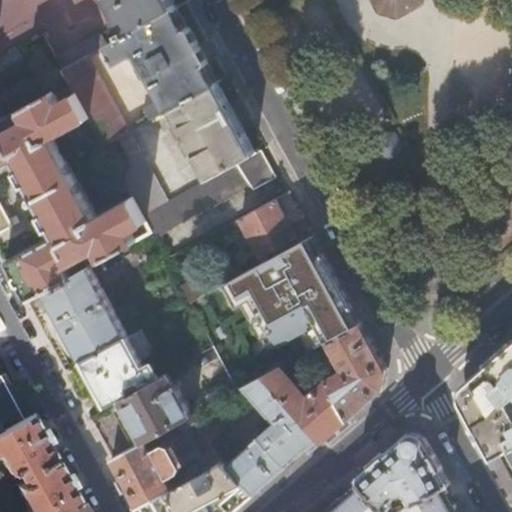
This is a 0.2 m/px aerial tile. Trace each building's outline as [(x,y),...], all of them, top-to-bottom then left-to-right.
[(109,0),(128,34),(177,8),(172,0),(109,0)] [(372,0),(377,9),(401,16),(423,4),(423,0),(372,0)] [(178,7),(177,8),(128,34),(110,44),(113,52),(111,53),(113,58),(116,57),(118,61),(135,53),(141,63),(142,62),(143,65),(146,71),(150,73),(164,100),(146,110),(151,119),(171,108),(219,82),(198,44),(178,7)] [(63,70),(89,55),(110,44),(103,31),(56,56),(63,70)] [(130,130),(89,55),(63,70),(70,82),(75,92),(89,117),(104,144),(130,130)] [(238,118),(219,82),(171,108),(178,122),(173,124),(180,137),(184,138),(186,137),(209,178),(257,152),(238,118)] [(61,100),(55,90),(24,106),(30,117),(21,122),(15,111),(0,119),(6,130),(0,133),(0,169),(18,161),(57,233),(6,260),(27,299),(45,289),(72,275),(67,264),(75,260),(81,270),(92,264),(96,262),(91,251),(99,247),(105,257),(137,239),(131,229),(146,221),(142,214),(132,196),(97,215),(53,137),(89,117),(75,92),(61,100)] [(169,200),(130,130),(104,144),(132,196),(142,214),(169,200)] [(390,141),(376,140),(370,152),(375,163),(389,164),(396,152),(390,141)] [(209,178),(169,200),(142,214),(146,221),(152,231),(155,238),(182,222),(183,223),(197,214),(198,215),(210,206),(212,208),(224,199),(226,201),(238,192),(239,193),(252,184),(255,188),(277,177),(263,149),(257,152),(209,178)] [(300,236),(280,198),(244,217),(264,255),(300,236)] [(0,202),(0,233),(15,225),(2,201),(0,202)] [(329,341),(364,322),(330,255),(319,235),(190,300),(231,379),(321,328),(329,341)] [(84,360),(131,335),(92,264),(81,270),(72,275),(45,289),(62,320),(57,322),(63,334),(68,331),(84,360)] [(364,322),(337,337),(329,341),(344,369),(328,377),(330,381),(350,418),(385,388),(389,368),(378,347),(364,322)] [(156,352),(143,328),(131,335),(144,359),(156,352)] [(144,359),(131,335),(84,360),(107,404),(121,396),(167,371),(161,359),(147,366),(144,359)] [(464,401),(494,456),(510,447),(511,446),(511,344),(485,367),(468,382),(464,401)] [(310,359),(307,353),(292,361),(296,367),(310,359)] [(334,432),(350,418),(330,381),(320,389),(318,388),(316,390),(317,391),(312,395),(305,389),(306,388),(304,385),(303,386),(283,366),(267,374),(325,439),(334,432)] [(172,368),(167,371),(121,396),(145,441),(161,432),(189,417),(194,414),(179,387),(182,386),(180,381),(177,382),(172,374),(175,373),(172,368)] [(314,450),(325,439),(267,374),(246,386),(278,421),(228,463),(255,493),(286,466),(310,446),(314,450)] [(0,427),(22,416),(0,376),(0,427)] [(66,475),(32,411),(22,416),(0,427),(0,452),(28,505),(25,507),(27,511),(53,511),(79,498),(66,475)] [(126,481),(140,505),(144,503),(206,469),(200,456),(183,465),(173,445),(173,443),(170,437),(165,439),(161,432),(145,441),(114,457),(126,481)] [(447,484),(451,481),(427,437),(409,433),(360,476),(364,480),(390,510),(393,507),(392,504),(394,498),(395,499),(398,498),(397,495),(401,492),(408,489),(416,501),(447,484)] [(206,469),(225,459),(215,447),(200,456),(206,469)] [(232,511),(255,493),(228,463),(225,459),(206,469),(144,503),(148,511),(224,511),(228,510),(230,511),(232,511)] [(391,511),(390,510),(364,480),(327,511),(391,511)] [(461,511),(447,484),(416,501),(409,505),(412,511),(411,511),(461,511)] [(86,511),(79,498),(53,511),(86,511)]
